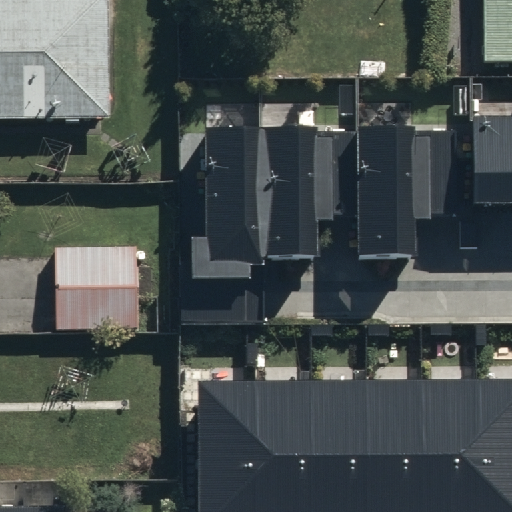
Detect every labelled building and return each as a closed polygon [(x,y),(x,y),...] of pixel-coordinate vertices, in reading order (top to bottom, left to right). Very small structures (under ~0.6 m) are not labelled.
[(0,0),(0,117),(64,117),(64,123),(78,123),(78,117),(107,117),(107,0),(0,0)] [(511,0),(480,0),(480,58),(511,58),(511,0)] [(511,122),(474,122),(474,207),(511,207),(511,122)] [(453,130),(207,134),(209,244),(191,244),(192,284),(248,283),(248,264),(314,263),(313,223),(356,222),(356,264),(413,263),(412,224),(454,224),(453,130)] [(135,246),(55,246),(55,328),(135,328),(135,246)] [(511,263),(483,264),(483,307),(511,307),(511,263)] [(511,335),(437,337),(438,369),(511,367),(511,335)] [(511,511),(511,400),(483,401),(483,511),(511,511)] [(426,511),(426,401),(370,402),(371,511),(426,511)] [(483,511),(483,401),(426,401),(426,511),(483,511)] [(314,511),(313,402),(258,403),(259,511),(314,511)] [(371,511),(370,402),(313,402),(314,511),(371,511)] [(259,511),(258,403),(203,404),(204,511),(259,511)]
